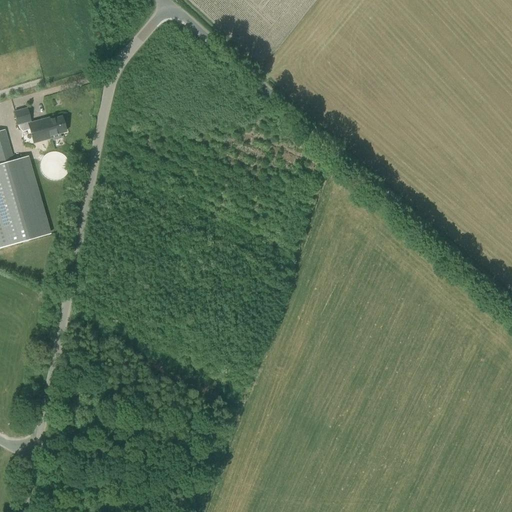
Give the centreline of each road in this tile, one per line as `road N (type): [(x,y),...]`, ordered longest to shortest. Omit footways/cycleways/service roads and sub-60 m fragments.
road 1 (unclassified): [(35,452),(114,69),(172,6)]
road 2 (unclassified): [(172,6),(511,303)]
